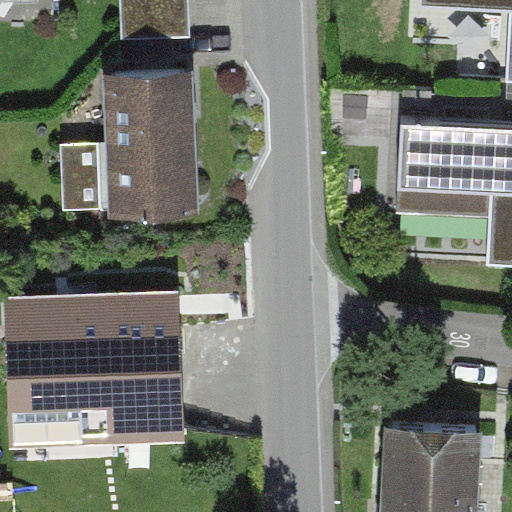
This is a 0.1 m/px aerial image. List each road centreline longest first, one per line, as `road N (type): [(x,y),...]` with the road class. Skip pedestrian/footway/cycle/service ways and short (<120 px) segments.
road 1 (tertiary): [(275,0),(287,328)]
road 2 (residential): [(287,328),(511,343)]
road 3 (tertiary): [(287,328),(292,511)]
